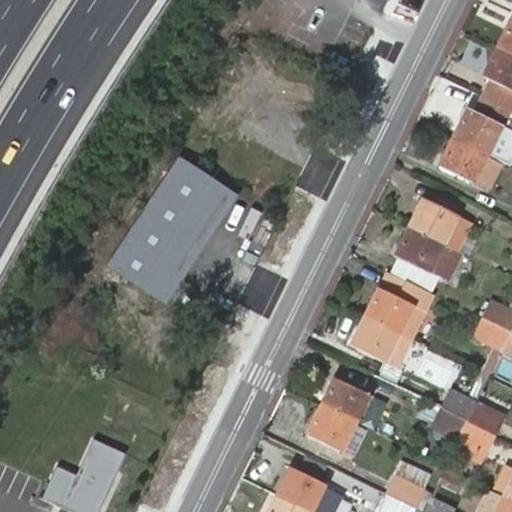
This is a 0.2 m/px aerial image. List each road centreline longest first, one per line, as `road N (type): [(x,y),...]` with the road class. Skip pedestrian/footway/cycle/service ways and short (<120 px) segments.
road 1 (residential): [(196,511),(449,0)]
road 2 (motorway): [(0,169),(109,0)]
